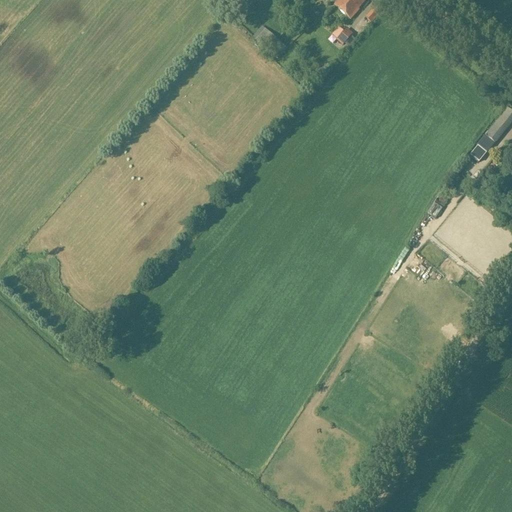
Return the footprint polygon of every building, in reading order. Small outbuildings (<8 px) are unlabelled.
[(358,10),(366,0),(339,0),(334,6),(350,21),(359,11),(358,10)] [(376,6),(365,19),(371,24),(382,11),(376,6)] [(287,49),(262,27),(253,37),(277,59),(287,49)] [(346,28),(342,31),(338,27),(331,35),(342,45),(344,43),(349,46),(355,40),(350,36),(352,34),(346,28)] [(504,113),(492,126),(485,136),(495,145),(502,135),(511,123),(511,113),(507,109),(504,113)] [(470,157),(478,164),(486,154),(478,147),(470,157)] [(427,214),(434,218),(440,208),(433,204),(427,214)]
